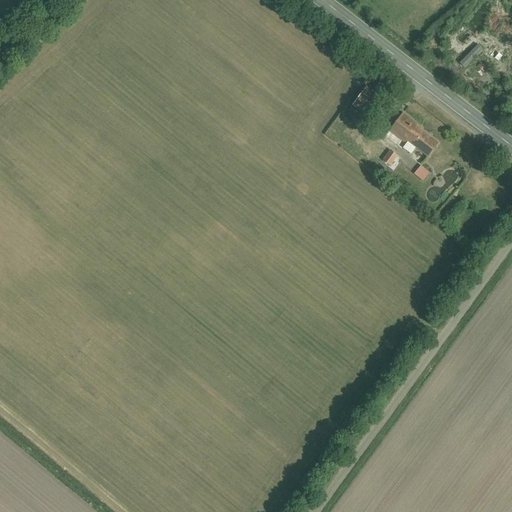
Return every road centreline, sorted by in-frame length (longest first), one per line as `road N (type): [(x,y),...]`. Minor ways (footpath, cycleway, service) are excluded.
road 1 (unclassified): [(314,511),(511,241)]
road 2 (primary): [(511,146),(319,0)]
